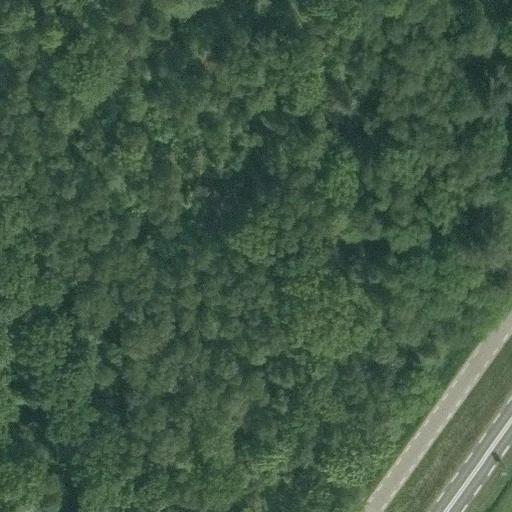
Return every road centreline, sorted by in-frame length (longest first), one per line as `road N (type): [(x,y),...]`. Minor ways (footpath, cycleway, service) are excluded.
road 1 (track): [(118,511),(65,328),(0,216)]
road 2 (unclassified): [(370,511),(511,316)]
